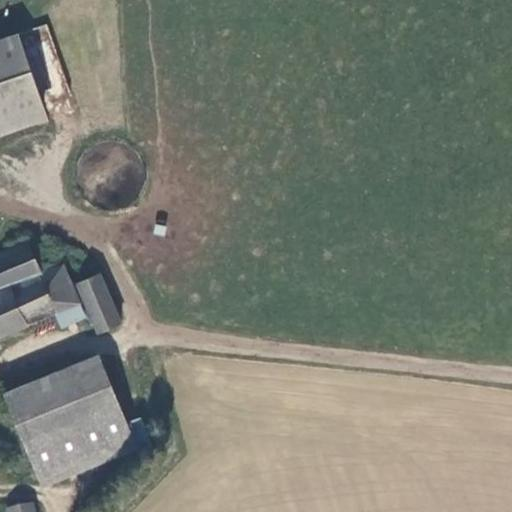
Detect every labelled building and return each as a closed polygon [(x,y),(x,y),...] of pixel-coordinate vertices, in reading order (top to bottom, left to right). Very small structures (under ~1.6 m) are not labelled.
[(0,41),(0,120),(44,106),(19,35),(0,41)] [(28,243),(0,254),(0,336),(56,314),(78,305),(62,268),(40,275),(28,243)] [(120,323),(98,272),(76,282),(98,333),(120,323)] [(81,315),(78,305),(56,314),(61,324),(81,315)] [(100,360),(7,401),(30,455),(34,466),(35,434),(50,409),(103,366),(100,360)] [(135,446),(103,366),(50,409),(35,434),(34,466),(41,485),(135,446)] [(7,511),(35,511),(33,502),(7,509),(7,511)]
